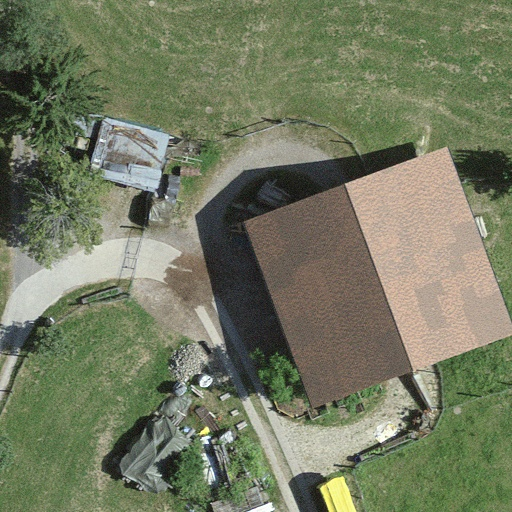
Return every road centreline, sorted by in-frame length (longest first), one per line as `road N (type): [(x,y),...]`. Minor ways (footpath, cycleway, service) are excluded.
road 1 (track): [(307,511),(234,343),(201,294),(166,277),(115,273),(26,304)]
road 2 (unclassified): [(0,368),(53,239),(47,152),(20,59),(0,23)]
